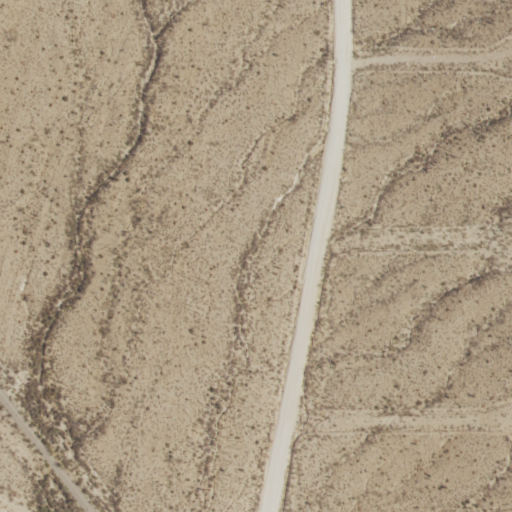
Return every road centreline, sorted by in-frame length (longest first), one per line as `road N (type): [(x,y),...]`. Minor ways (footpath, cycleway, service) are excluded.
road 1 (track): [(511,425),(286,420)]
road 2 (track): [(511,235),(309,240)]
road 3 (track): [(511,59),(335,61)]
road 4 (residential): [(0,407),(87,511)]
